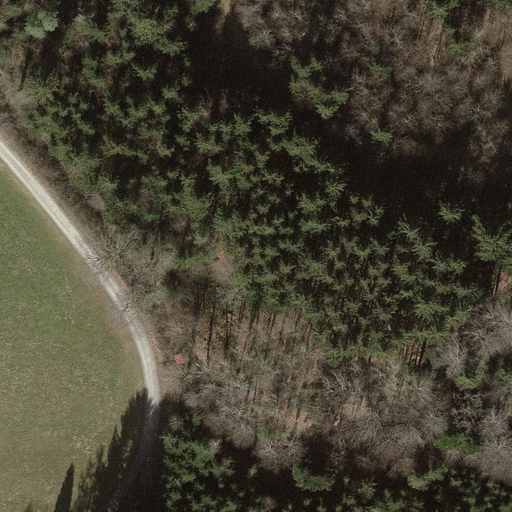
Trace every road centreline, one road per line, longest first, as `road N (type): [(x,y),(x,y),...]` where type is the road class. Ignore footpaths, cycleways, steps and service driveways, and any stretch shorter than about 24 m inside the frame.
road 1 (track): [(0,148),(139,323),(158,414),(143,467),(117,511)]
road 2 (track): [(511,257),(430,221),(344,157),(270,87),(231,0)]
